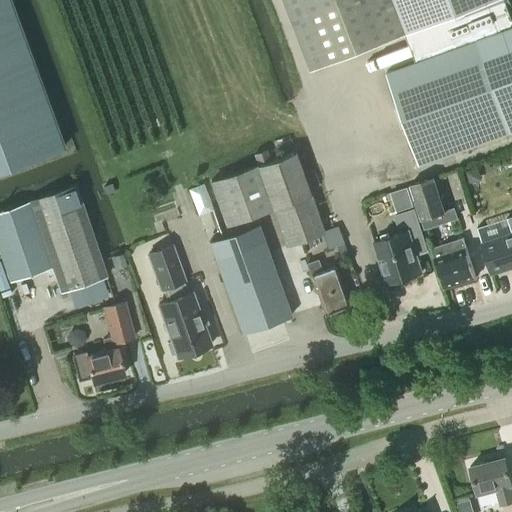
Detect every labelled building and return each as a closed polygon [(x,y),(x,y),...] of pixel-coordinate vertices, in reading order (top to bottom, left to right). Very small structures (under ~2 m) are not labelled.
[(0,0),(0,170),(64,147),(9,0),(0,0)] [(286,0),(311,67),(405,32),(393,0),(286,0)] [(416,61),(511,28),(511,19),(504,0),(393,0),(405,32),(416,61)] [(421,167),(511,133),(511,28),(416,61),(385,72),(421,167)] [(258,165),(241,171),(210,181),(226,225),(272,208),(285,246),(323,233),(294,152),(270,161),(266,150),(254,154),(258,165)] [(477,168),(465,172),(469,183),(481,180),(477,168)] [(445,211),(434,176),(409,184),(420,219),(445,211)] [(205,181),(191,186),(200,214),(215,209),(205,181)] [(105,186),(104,186),(107,194),(108,194),(114,191),(111,183),(105,186)] [(0,209),(0,256),(8,280),(51,266),(60,292),(107,275),(75,184),(0,209)] [(394,214),(399,231),(372,240),(386,284),(423,273),(418,254),(428,251),(415,208),(394,214)] [(491,273),(511,266),(511,210),(478,221),(485,242),(482,243),(491,273)] [(258,224),(209,242),(242,333),(291,316),(258,224)] [(338,228),(323,233),(328,248),(336,245),(343,243),(338,228)] [(443,289),(475,278),(462,237),(430,248),(443,289)] [(171,242),(148,251),(161,287),(185,279),(171,242)] [(343,243),(336,245),(340,258),(348,255),(343,243)] [(122,255),(114,257),(119,269),(126,267),(122,255)] [(322,271),(317,259),(306,263),(323,312),(347,304),(334,267),(322,271)] [(193,289),(158,301),(177,356),(211,344),(193,289)] [(85,355),(85,352),(72,356),(79,379),(90,376),(92,382),(124,374),(115,342),(133,337),(123,301),(102,307),(111,337),(103,339),(106,349),(85,355)] [(501,502),(511,499),(511,488),(511,484),(511,483),(511,482),(506,457),(470,465),(477,492),(497,487),(501,502)]
